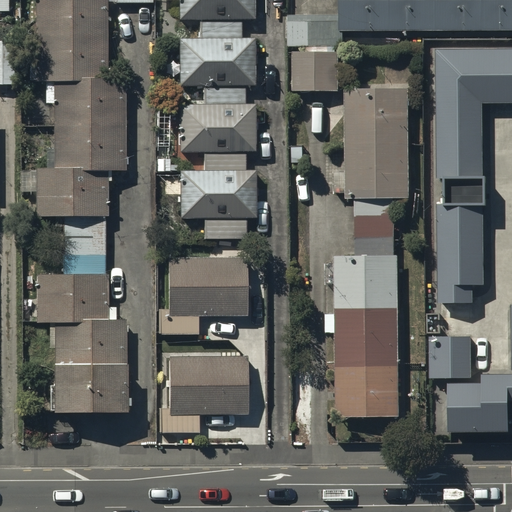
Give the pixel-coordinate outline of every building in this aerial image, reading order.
[(105,85),(105,0),(34,0),(35,88),(44,88),(44,108),(53,108),(53,173),(36,173),(36,224),(62,224),(62,276),(40,276),(40,279),(36,279),(36,304),(29,304),(29,321),(35,321),(35,328),(49,328),(49,351),(55,351),(55,368),(57,368),(57,374),(51,374),(51,422),(129,422),(129,374),(122,374),(122,370),(124,370),(124,322),(115,322),(115,311),(108,311),(108,279),(104,279),(104,221),(107,221),(107,175),(125,175),(125,85),(105,85)] [(255,24),(255,0),(157,0),(157,5),(179,5),(179,26),(201,26),(201,43),(179,43),(179,92),(204,92),(204,109),(178,109),(178,157),(203,157),(203,174),(180,174),(180,223),(204,223),(204,244),(245,244),(245,223),(255,223),(255,176),(244,176),(244,157),(256,157),(256,105),(243,105),(243,92),(255,92),(255,42),(242,42),(242,24),(255,24)] [(511,0),(339,0),(340,18),(287,18),(287,51),(342,51),(342,34),(511,33),(511,0)] [(15,45),(0,45),(0,88),(15,89),(15,45)] [(484,55),(438,54),(436,185),(444,185),(444,209),(437,209),(436,308),(473,309),(473,291),(484,291),(486,177),(482,177),(483,109),(511,109),(511,54),(498,54),(498,49),(484,48),(484,55)] [(339,57),(293,56),(293,95),(339,95),(339,57)] [(398,262),(395,262),(395,204),(409,204),(409,93),(344,93),(344,204),(354,204),(353,258),(335,258),(335,319),(325,319),(325,338),(336,338),(336,420),(398,421),(398,262)] [(248,261),(169,262),(169,312),(157,312),(157,338),(198,339),(199,320),(248,320),(248,261)] [(471,340),(430,340),(430,383),(471,383),(471,340)] [(248,361),(169,361),(169,412),(158,412),(158,437),(198,437),(198,419),(248,419),(248,361)] [(484,384),(482,384),(481,386),(465,386),(465,388),(451,388),(451,392),(448,393),(449,442),(509,441),(508,425),(511,425),(511,381),(503,381),(503,378),(498,379),(498,377),(484,377),(484,384)]
